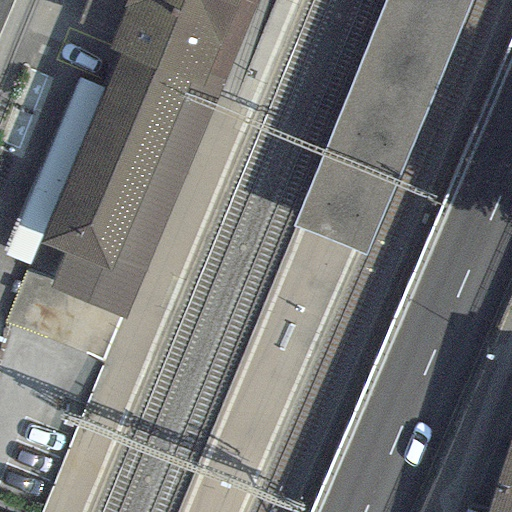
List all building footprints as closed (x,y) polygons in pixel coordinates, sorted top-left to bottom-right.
[(45,223),(37,240),(64,251),(108,269),(221,0),(123,0),(109,34),(105,43),(118,48),(95,99),(45,223)] [(109,34),(123,0),(221,0),(108,269),(64,251),(49,286),(123,317),(217,95),(256,0),(79,0),(72,18),(109,34)] [(386,0),(293,227),(357,252),(428,88),(463,0),(386,0)] [(95,99),(70,89),(20,213),(45,223),(95,99)] [(511,511),(511,428),(485,511),(511,511)]
